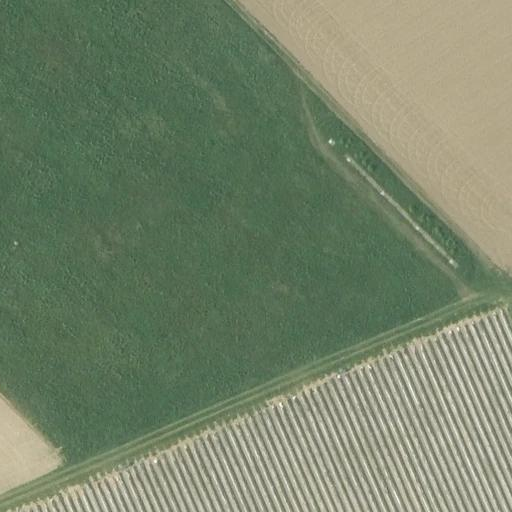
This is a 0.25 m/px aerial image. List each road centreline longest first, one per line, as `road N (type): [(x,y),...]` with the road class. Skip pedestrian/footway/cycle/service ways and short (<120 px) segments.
road 1 (track): [(0,510),(511,300)]
road 2 (track): [(231,0),(511,285)]
